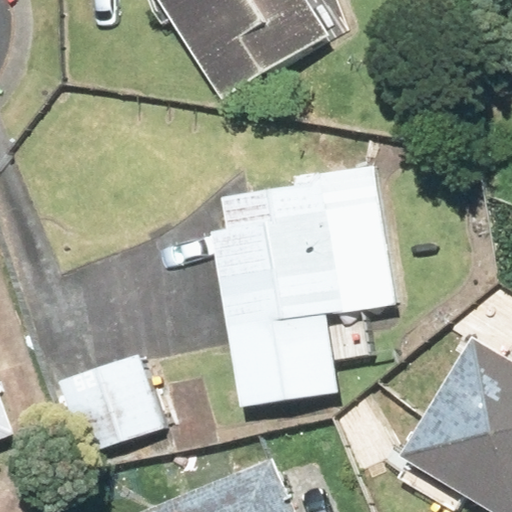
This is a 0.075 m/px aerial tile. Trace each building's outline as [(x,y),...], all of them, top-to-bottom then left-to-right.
[(333,0),(188,0),(244,95),(352,32),(333,0)] [(251,226),(234,228),(264,406),(360,390),(347,312),(418,301),(395,163),(245,188),(251,226)] [(511,334),(504,330),(426,454),(511,507),(511,334)] [(0,444),(32,433),(0,342),(0,444)] [(151,357),(64,388),(93,469),(180,437),(151,357)] [(318,511),(296,455),(153,511),(318,511)]
